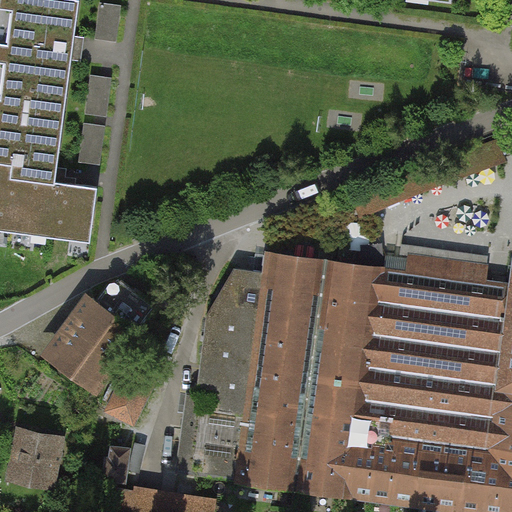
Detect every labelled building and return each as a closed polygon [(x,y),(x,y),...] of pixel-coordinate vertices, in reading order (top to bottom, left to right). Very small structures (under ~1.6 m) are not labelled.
[(79,1),(69,0),(0,0),(0,106),(64,115),(73,47),(79,1)] [(89,72),(81,107),(108,113),(116,78),(89,72)] [(64,115),(0,106),(0,238),(90,250),(98,189),(55,184),(56,176),(64,115)] [(496,141),(354,195),(361,213),(503,158),(496,141)] [(236,483),(457,511),(511,511),(511,261),(509,283),(489,280),(492,258),(393,245),(390,268),(274,252),(272,272),(263,271),(238,268),(208,317),(195,393),(187,392),(176,476),(236,483)] [(60,329),(40,356),(97,397),(119,365),(141,334),(85,294),(63,325),(60,329)] [(133,427),(155,382),(127,368),(104,413),(133,427)] [(53,493),(65,437),(18,427),(6,482),(53,493)] [(108,457),(105,478),(125,481),(129,449),(114,447),(112,458),(108,457)] [(234,511),(235,505),(116,487),(113,510),(124,511),(234,511)]
